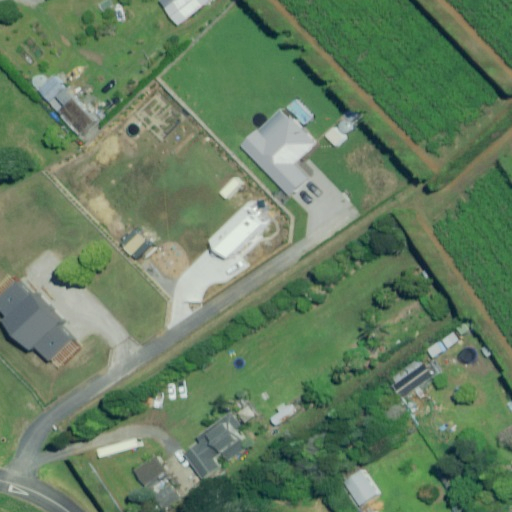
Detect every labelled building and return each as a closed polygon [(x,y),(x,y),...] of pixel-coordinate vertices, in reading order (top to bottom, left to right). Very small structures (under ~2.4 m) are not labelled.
[(215,0),(214,0),(162,0),(182,25),(215,0)] [(52,104),(69,122),(66,125),(76,135),(79,132),(81,135),(97,121),(91,115),(98,108),(88,98),(81,104),(49,69),(34,84),(52,104)] [(445,397),(439,385),(430,390),(436,402),(445,397)] [(426,401),(426,392),(412,391),(412,400),(426,401)] [(244,427),(233,412),(220,421),(224,427),(186,453),(205,480),(224,467),(231,462),(256,445),(251,436),(244,441),(238,432),(244,427)] [(168,473),(158,457),(137,470),(148,486),(168,473)] [(455,484),(447,471),(439,476),(447,490),(455,484)] [(380,496),(366,473),(348,483),(362,506),(380,496)] [(182,501),(172,485),(157,494),(167,510),(182,501)]
